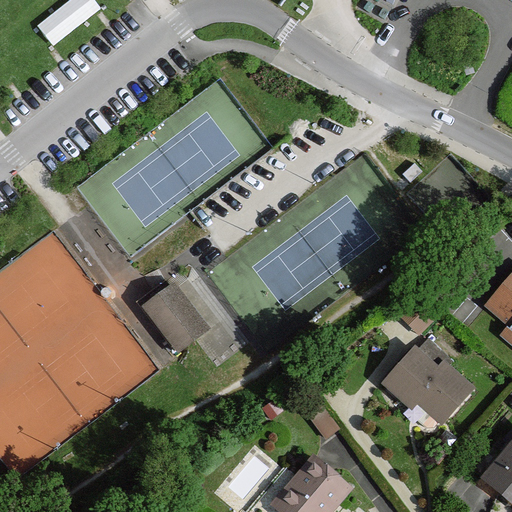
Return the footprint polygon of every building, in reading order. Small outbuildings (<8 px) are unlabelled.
[(511,327),(503,337),(511,344),(511,276),(487,308),(511,327)] [(194,337),(204,330),(172,288),(148,306),(179,348),(194,337)] [(435,332),(414,354),(437,373),(442,367),(444,370),(458,353),(435,332)] [(388,384),(411,406),(406,412),(427,429),(434,429),(441,421),(469,389),(444,370),(442,367),(437,373),(414,354),(388,384)] [(276,414),(287,405),(281,397),(269,406),(276,414)] [(336,430),(321,409),(309,418),(324,438),(336,430)] [(511,499),(511,449),(487,479),(511,499)] [(311,460),(276,502),(288,511),(328,511),(347,490),(311,460)] [(280,511),(288,511),(276,502),(273,506),(280,511)]
